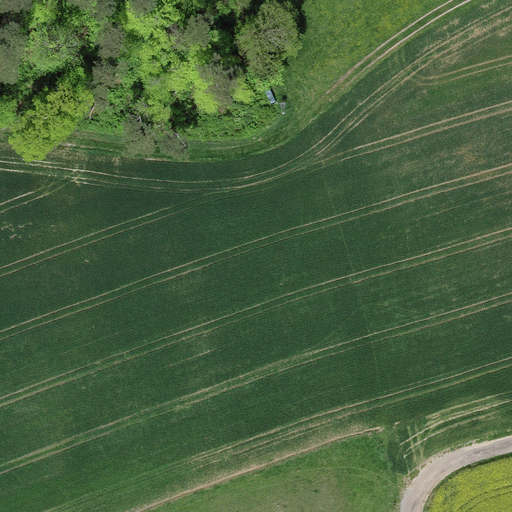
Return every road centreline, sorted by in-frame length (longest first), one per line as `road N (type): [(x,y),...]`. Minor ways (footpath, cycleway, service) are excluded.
road 1 (track): [(295,134),(327,183),(417,497)]
road 2 (track): [(295,134),(193,154),(0,135)]
road 3 (track): [(449,0),(360,58),(332,103),(295,134)]
